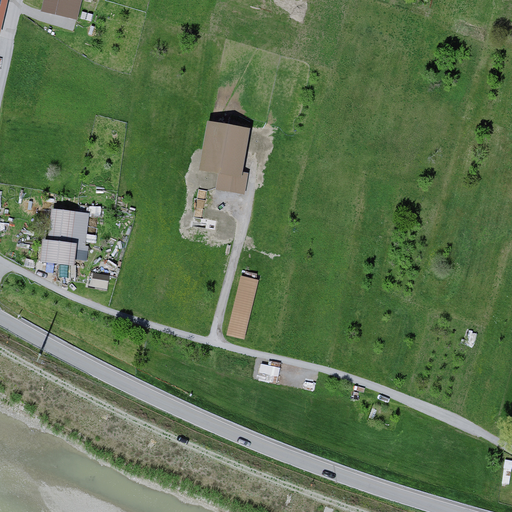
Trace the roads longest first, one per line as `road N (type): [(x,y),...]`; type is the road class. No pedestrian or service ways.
road 1 (tertiary): [(0,316),(145,395),(290,459),(443,511)]
road 2 (track): [(0,350),(173,439),(355,511)]
